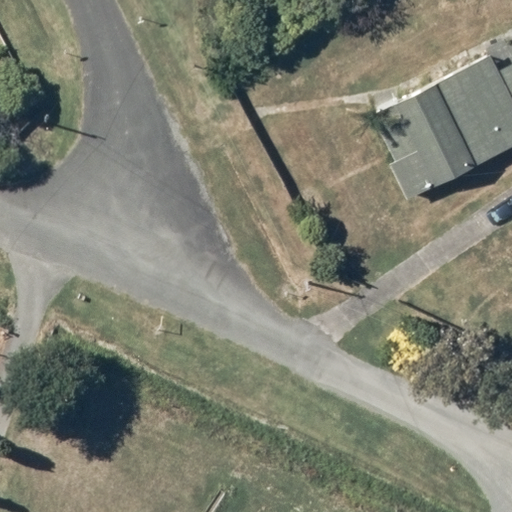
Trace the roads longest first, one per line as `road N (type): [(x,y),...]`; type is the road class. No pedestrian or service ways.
road 1 (residential): [(511,471),(463,434),(107,261)]
road 2 (residential): [(90,0),(118,83),(131,174),(107,261)]
